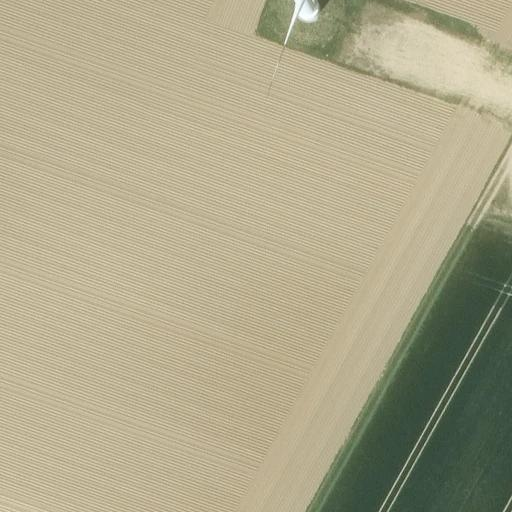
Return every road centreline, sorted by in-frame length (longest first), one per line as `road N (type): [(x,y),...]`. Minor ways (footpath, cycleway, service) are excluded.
road 1 (track): [(315,511),(472,226)]
road 2 (track): [(334,3),(511,70)]
